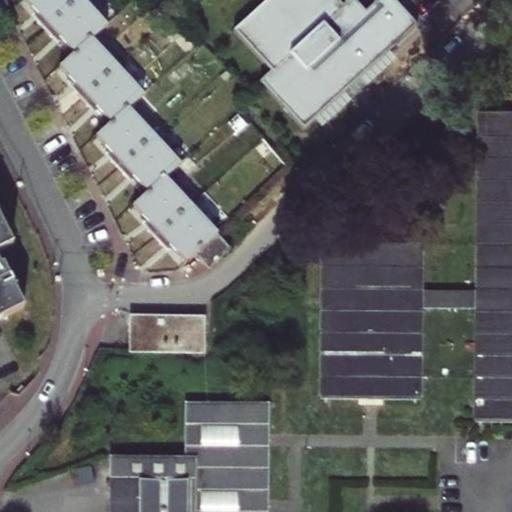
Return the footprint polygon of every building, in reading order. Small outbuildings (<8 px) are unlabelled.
[(42,31),(75,0),(21,0),(39,19),(35,23),(42,31)] [(89,40),(104,27),(77,0),(75,0),(42,31),(53,43),(57,39),(73,56),(89,40)] [(338,0),(267,0),(235,30),(273,71),(261,82),(305,128),(416,25),(391,0),(378,0),(367,11),(356,0),(349,0),(344,6),(338,0)] [(81,100),(115,68),(89,40),(73,56),(59,68),(76,86),(72,90),(81,100)] [(125,110),(141,96),(115,68),(81,100),(90,111),(95,107),(111,124),(125,110)] [(511,108),(484,110),(481,107),(480,288),(418,287),(419,236),(416,239),(328,239),(325,236),(324,402),(327,399),(418,403),(418,308),(480,309),(479,426),(482,422),(511,422),(511,108)] [(116,170),(151,137),(125,110),(111,124),(95,138),(112,157),(108,161),(116,170)] [(163,178),(177,165),(151,137),(116,170),(125,180),(130,176),(146,193),(163,178)] [(154,240),(190,207),(163,178),(146,193),(132,206),(149,225),(144,229),(154,240)] [(184,264),(193,256),(216,235),(190,207),(154,240),(162,248),(167,245),(184,264)] [(0,321),(23,310),(2,266),(0,266),(0,252),(11,247),(0,225),(0,321)] [(216,235),(193,256),(206,270),(228,249),(216,235)] [(133,319),(134,352),(201,350),(200,317),(133,319)] [(263,511),(264,401),(261,401),(261,404),(194,403),(191,400),(190,459),(118,459),(115,455),(114,511),(263,511)]
